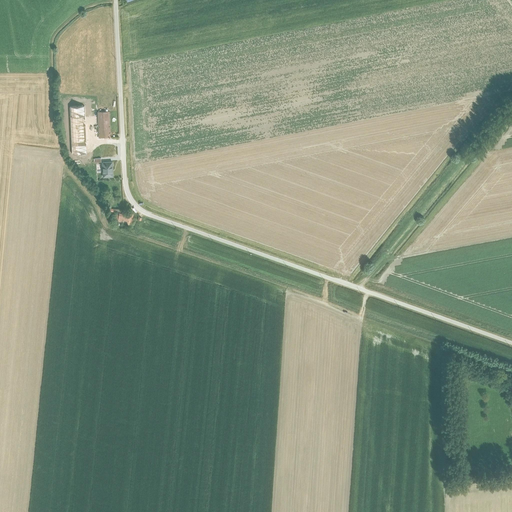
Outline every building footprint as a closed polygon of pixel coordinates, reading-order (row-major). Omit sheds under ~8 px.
[(65,128),(79,127),(77,105),(63,106),(65,128)] [(109,111),(98,112),(99,137),(111,137),(109,111)] [(92,146),(92,155),(102,156),(102,147),(92,146)] [(112,161),(102,162),(103,177),(113,176),(112,161)] [(118,209),(116,220),(118,220),(118,221),(128,223),(128,221),(132,222),(133,214),(122,212),(123,210),(118,209)]
